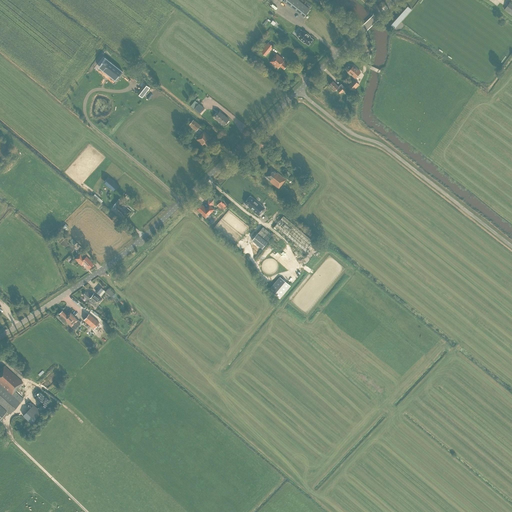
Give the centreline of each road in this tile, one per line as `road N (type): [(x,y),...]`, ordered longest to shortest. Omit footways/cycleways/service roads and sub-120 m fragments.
road 1 (unclassified): [(0,340),(136,246),(298,91)]
road 2 (unclassified): [(511,247),(298,91)]
